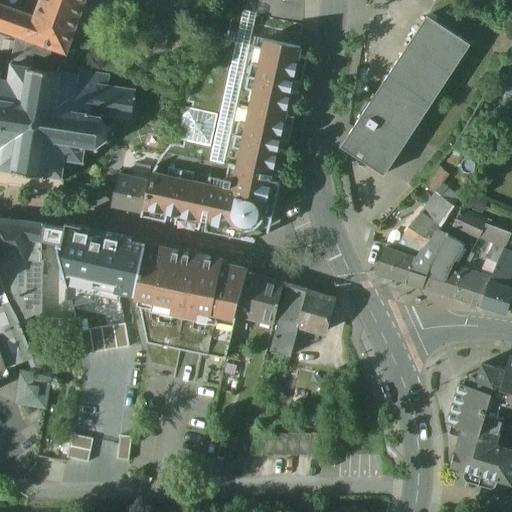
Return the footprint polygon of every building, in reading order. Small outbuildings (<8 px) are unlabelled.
[(39,0),(35,15),(27,37),(53,47),(66,52),(84,0),(39,0)] [(0,27),(17,34),(27,37),(35,15),(0,2),(0,27)] [(245,8),(237,42),(254,45),(261,12),(245,8)] [(426,16),(341,146),(384,175),(469,45),(426,16)] [(27,37),(17,34),(11,61),(14,64),(29,66),(29,63),(32,63),(34,52),(50,57),(53,47),(27,37)] [(254,47),(254,45),(237,42),(210,36),(187,101),(193,104),(192,110),(186,111),(182,116),(179,123),(179,130),(185,139),(183,146),(171,143),(153,171),(167,174),(169,167),(194,172),(193,180),(218,185),(224,187),(225,179),(233,180),(240,149),(232,147),(238,122),(245,123),(253,90),(245,88),(250,63),(258,65),(262,49),(254,47)] [(258,65),(250,63),(245,88),(253,90),(245,123),(238,122),(232,147),(240,149),(233,180),(225,179),(224,187),(218,185),(193,180),(194,172),(169,167),(167,174),(153,171),(148,181),(141,216),(165,221),(167,213),(176,215),(174,223),(199,228),(201,220),(206,221),(205,229),(208,230),(240,237),(242,228),(249,228),(256,226),(261,221),(263,214),(272,216),(280,181),(271,179),(273,174),(281,176),(286,150),(278,148),(280,139),(288,141),(299,92),(291,90),(293,81),(301,83),(307,57),(299,55),(300,47),(265,39),(263,47),(254,45),(254,47),(262,49),(258,65)] [(29,66),(14,64),(11,61),(8,64),(11,67),(9,80),(0,78),(0,168),(13,171),(12,175),(16,176),(17,171),(40,175),(40,180),(44,180),(44,176),(58,178),(61,180),(64,178),(61,175),(64,160),(75,169),(80,163),(82,165),(85,162),(83,160),(85,146),(93,147),(94,151),(98,150),(97,146),(105,140),(109,142),(111,138),(107,136),(108,126),(113,127),(113,124),(119,125),(120,116),(129,117),(130,119),(135,90),(107,86),(108,75),(89,73),(89,71),(80,70),(79,73),(61,71),(62,67),(58,67),(58,70),(33,67),(34,64),(32,63),(29,63),(29,66)] [(437,165),(420,182),(434,194),(449,175),(437,165)] [(148,180),(119,174),(111,206),(141,212),(148,180)] [(440,226),(421,211),(403,232),(422,249),(428,242),(431,237),(432,238),(440,226)] [(485,224),(459,212),(453,224),(453,225),(479,237),(480,236),(485,224)] [(440,226),(432,238),(431,237),(428,242),(439,250),(441,247),(447,235),(453,225),(453,224),(446,218),(440,226)] [(42,224),(0,220),(0,280),(0,281),(6,296),(23,336),(37,331),(34,322),(38,319),(39,276),(39,242),(42,224)] [(91,303),(93,294),(120,300),(121,293),(132,242),(133,237),(107,232),(106,236),(89,232),(90,228),(66,223),(65,228),(43,225),(42,242),(57,246),(66,286),(64,302),(71,302),(73,308),(91,303)] [(511,234),(485,224),(480,236),(486,238),(505,247),(511,234)] [(422,249),(403,232),(395,248),(394,252),(406,256),(410,250),(418,255),(422,249)] [(447,235),(441,247),(439,250),(430,263),(429,265),(447,270),(462,243),(447,235)] [(135,296),(146,245),(140,244),(132,242),(121,293),(128,294),(135,296)] [(418,255),(416,257),(430,263),(439,250),(428,242),(422,249),(418,255)] [(222,260),(146,245),(135,296),(137,296),(138,300),(137,304),(139,304),(234,324),(236,315),(246,275),(248,269),(221,264),(222,260)] [(394,252),(382,249),(375,273),(406,282),(414,258),(406,256),(394,252)] [(418,255),(410,250),(406,256),(414,258),(414,259),(416,257),(418,255)] [(430,263),(416,257),(414,259),(414,258),(406,282),(423,287),(429,265),(430,263)] [(447,270),(429,265),(423,287),(450,296),(457,273),(447,270)] [(488,283),(457,273),(450,296),(481,305),(488,283)] [(284,284),(246,275),(236,315),(274,325),(279,304),(284,284)] [(0,347),(8,367),(31,357),(23,336),(6,296),(0,281),(0,280),(0,347)] [(511,290),(488,283),(481,305),(505,313),(511,290)] [(308,290),(284,284),(279,304),(283,304),(272,351),(290,355),(296,333),(298,327),(299,322),(308,290)] [(336,298),(308,290),(299,322),(306,325),(327,331),(336,298)] [(234,324),(139,304),(147,343),(225,359),(234,324)] [(82,355),(127,347),(124,325),(78,333),(82,355)] [(305,329),(298,327),(296,333),(311,337),(313,331),(305,329)] [(37,331),(23,336),(31,357),(36,368),(57,373),(50,351),(43,349),(37,331)] [(504,371),(482,364),(475,387),(459,382),(447,422),(463,427),(455,451),(454,451),(450,466),(511,484),(511,481),(511,450),(495,445),(504,416),(498,414),(501,403),(511,405),(511,355),(509,355),(504,371)] [(16,405),(45,410),(50,380),(21,375),(16,405)] [(322,435),(311,433),(311,435),(308,455),(320,457),(322,435)] [(276,436),(265,434),(264,436),(262,456),(273,458),(274,456),(276,436)] [(288,435),(276,434),(276,436),(274,456),(285,457),(285,456),(288,435)] [(299,435),(288,434),(288,435),(285,456),(296,457),(297,456),(299,435)] [(311,435),(299,434),(299,435),(297,456),(308,457),(308,455),(311,435)] [(264,436),(253,435),(250,456),(262,458),(262,456),(264,436)] [(67,459),(87,462),(92,439),(71,436),(67,459)] [(118,460),(128,461),(131,438),(120,437),(118,460)] [(335,458),(320,457),(319,467),(334,468),(335,458)]
